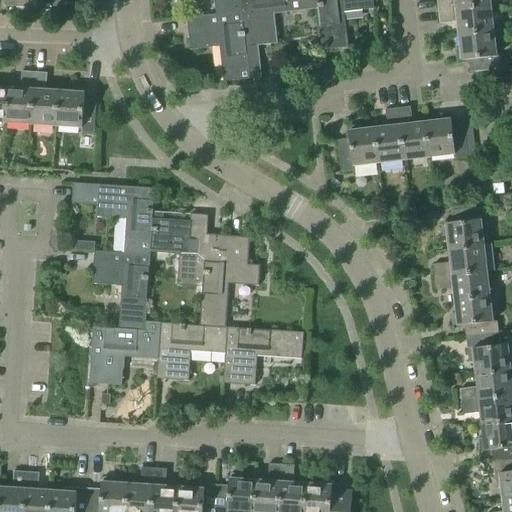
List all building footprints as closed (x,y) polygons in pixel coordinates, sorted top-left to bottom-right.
[(4,0),(4,8),(37,10),(37,0),(4,0)] [(214,0),(216,16),(217,16),(242,13),(239,0),(214,0)] [(239,0),(242,13),(246,48),(250,81),(261,79),(258,47),(277,44),(274,15),(317,10),(316,0),(239,0)] [(322,52),(349,49),(344,14),(373,11),(372,0),(316,0),(317,10),(322,52)] [(490,7),(489,0),(438,0),(437,0),(437,1),(438,13),(478,8),(490,7)] [(457,23),(458,36),(493,32),(490,7),(478,8),(438,13),(440,25),(457,23)] [(217,16),(216,16),(187,19),(190,52),(220,48),(224,84),(232,83),(250,81),(246,48),(242,13),(217,16)] [(461,63),(468,62),(470,73),(501,70),(500,57),(496,58),(493,32),(458,36),(460,50),(455,51),(456,62),(460,61),(461,63)] [(30,126),(33,73),(22,73),(20,90),(8,89),(5,124),(30,126)] [(58,92),(46,92),(47,74),(33,73),(30,126),(56,128),(58,92)] [(81,135),(93,135),(96,102),(84,101),(85,95),(83,94),(84,89),(72,88),(72,93),(58,92),(56,128),(81,130),(81,135)] [(430,159),(426,124),(413,126),(411,108),(398,110),(405,162),(430,159)] [(405,162),(398,110),(385,111),(387,129),(375,131),(380,165),(405,162)] [(439,123),(426,124),(430,159),(455,156),(456,161),(467,159),(475,158),(471,126),(463,127),(452,128),(451,122),(450,122),(450,117),(439,118),(439,123)] [(380,165),(375,131),(361,132),(361,127),(350,128),(351,133),(349,133),(350,141),(337,142),(341,174),(354,173),(354,168),(380,165)] [(333,179),(327,185),(335,192),(341,185),(333,179)] [(73,184),(72,198),(98,200),(96,218),(126,220),(124,255),(124,256),(149,257),(150,252),(149,252),(152,214),(154,191),(98,187),(73,184)] [(492,185),(493,195),(504,194),(503,184),(492,185)] [(447,238),(449,252),(483,248),(479,222),(485,221),(484,208),(451,212),(453,224),(446,225),(446,227),(441,227),(442,238),(447,238)] [(149,252),(150,252),(177,254),(175,287),(202,288),(204,263),(226,265),(228,237),(206,236),(207,218),(190,216),(189,224),(162,222),(162,215),(152,214),(149,252)] [(225,329),(228,284),(242,285),(242,287),(258,288),(260,267),(247,266),(249,239),(228,237),(226,265),(204,263),(202,288),(199,327),(199,328),(225,329)] [(89,253),(90,244),(73,243),(72,252),(89,253)] [(433,266),(434,279),(486,272),(494,271),(491,246),(483,248),(449,252),(450,264),(433,266)] [(119,331),(144,333),(144,324),(145,324),(149,257),(124,256),(124,255),(94,253),(92,285),(122,288),(119,331)] [(486,272),(434,279),(436,290),(453,288),(454,301),(489,297),(486,272)] [(492,323),(489,297),(454,301),(456,316),(451,316),(452,327),(457,326),(457,327),(464,326),(466,339),(499,335),(497,322),(492,323)] [(144,324),(144,333),(119,331),(93,329),(89,386),(121,388),(123,358),(158,360),(161,325),(145,324),(144,324)] [(227,329),(225,329),(199,328),(199,327),(161,325),(158,360),(156,382),(188,384),(190,353),(224,356),(225,356),(227,329)] [(227,329),(225,356),(224,356),(222,385),(255,388),(257,358),(302,361),(304,334),(227,329)] [(474,361),(476,376),(511,372),(507,345),(500,346),(499,335),(466,339),(469,362),(474,361)] [(461,390),(462,403),(511,397),(511,384),(511,372),(476,376),(478,388),(461,390)] [(103,396),(102,406),(111,406),(111,396),(103,396)] [(480,413),(482,426),(511,422),(511,397),(462,403),(464,415),(480,413)] [(493,463),(511,460),(511,422),(482,426),(483,440),(479,440),(479,452),(485,451),(485,453),(491,452),(493,463)] [(501,487),(503,501),(511,499),(511,460),(493,463),(496,487),(501,487)] [(269,484),(256,483),(254,511),(279,511),(283,467),(270,466),(269,484)] [(283,467),(279,511),(304,511),(307,486),(294,485),(295,467),(283,467)] [(151,511),(154,470),(142,469),(141,486),(128,485),(126,511),(151,511)] [(167,470),(154,470),(151,511),(177,511),(179,489),(166,488),(167,470)] [(13,490),(0,489),(0,494),(0,511),(23,511),(26,473),(14,472),(13,490)] [(23,511),(48,511),(50,492),(38,491),(39,474),(26,473),(23,511)] [(254,511),(256,483),(241,482),(241,477),(230,476),(230,480),(229,480),(229,487),(217,486),(215,511),(254,511)] [(126,511),(128,485),(115,484),(115,479),(104,479),(103,483),(102,483),(101,490),(90,490),(88,511),(126,511)] [(332,488),(333,483),(322,482),(321,487),(307,486),(304,511),(350,511),(352,497),(333,495),(334,488),(332,488)] [(179,489),(177,511),(215,511),(217,486),(194,485),(194,490),(179,489)] [(50,492),(48,511),(88,511),(90,490),(66,488),(65,493),(50,492)] [(511,511),(511,499),(503,501),(504,511),(511,511)]
